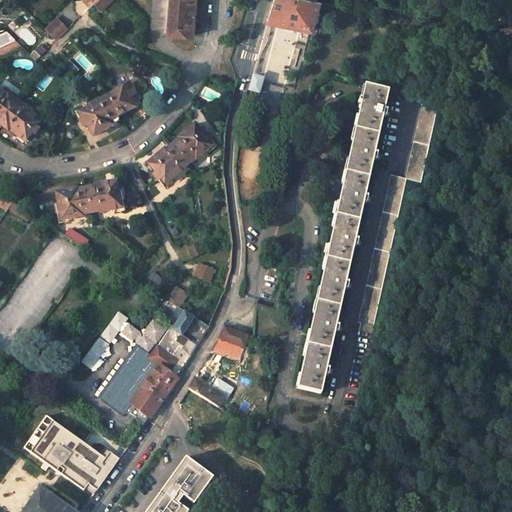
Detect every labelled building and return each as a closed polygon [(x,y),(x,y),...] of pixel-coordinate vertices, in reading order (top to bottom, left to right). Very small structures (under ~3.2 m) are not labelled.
[(94,0),(92,3),(98,10),(108,0),(94,0)] [(194,0),(169,0),(167,33),(192,35),(194,0)] [(309,0),(273,0),(267,22),(272,23),(277,24),(310,33),(318,2),(309,0)] [(336,6),(335,12),(337,14),(348,16),(349,9),(336,6)] [(55,17),(43,29),(53,39),(65,28),(55,17)] [(349,71),(361,23),(343,18),(330,67),(349,71)] [(377,73),(388,29),(371,25),(360,69),(377,73)] [(511,43),(511,29),(497,31),(497,29),(484,31),(485,38),(511,43)] [(43,50),(37,44),(27,53),(33,59),(43,50)] [(80,69),(70,59),(64,65),(74,75),(80,69)] [(247,91),(258,94),(262,78),(255,76),(251,75),(247,91)] [(290,103),(294,88),(287,86),(285,85),(281,100),(290,103)] [(119,115),(131,108),(129,103),(138,98),(131,86),(122,92),(120,88),(108,95),(119,115)] [(363,86),(297,389),(320,394),(387,91),(376,89),(363,86)] [(6,95),(0,90),(0,120),(15,100),(7,94),(6,95)] [(88,107),(79,112),(92,135),(112,124),(110,120),(119,115),(108,95),(99,101),(98,99),(87,106),(88,107)] [(0,120),(0,125),(5,129),(7,128),(17,136),(20,132),(26,137),(39,120),(22,108),(23,106),(15,100),(0,120)] [(436,109),(421,106),(405,179),(420,182),(436,109)] [(211,146),(196,128),(191,133),(187,129),(177,137),(179,138),(171,144),(187,163),(195,158),(196,159),(211,146)] [(171,144),(165,150),(164,148),(153,157),(157,161),(150,167),(165,185),(181,171),(180,170),(187,163),(171,144)] [(405,179),(390,175),(357,323),(361,324),(359,331),(370,333),(405,179)] [(121,207),(116,185),(108,186),(107,181),(94,183),(95,185),(86,187),(91,212),(100,210),(100,212),(121,207)] [(86,187),(77,189),(77,187),(63,190),(64,195),(57,197),(62,220),(82,215),(82,214),(91,212),(86,187)] [(12,202),(3,196),(0,200),(0,205),(7,210),(8,208),(12,202)] [(12,202),(8,208),(28,221),(32,215),(12,202)] [(81,246),(85,239),(72,230),(67,237),(81,246)] [(199,244),(188,249),(192,258),(203,253),(199,244)] [(210,279),(215,268),(201,262),(196,274),(210,279)] [(154,292),(164,282),(153,272),(143,282),(154,292)] [(177,307),(186,293),(174,286),(166,300),(171,303),(177,307)] [(177,307),(171,303),(168,307),(181,315),(184,311),(177,307)] [(188,338),(183,334),(192,320),(201,325),(204,327),(207,329),(208,326),(184,311),(181,315),(173,329),(171,328),(149,357),(145,354),(126,378),(128,379),(129,380),(129,382),(129,383),(129,385),(128,386),(138,393),(134,394),(131,398),(132,402),(130,405),(149,418),(175,382),(187,362),(195,349),(190,346),(187,351),(182,347),(188,338)] [(216,340),(212,353),(239,361),(248,336),(223,328),(216,340)] [(40,395),(48,382),(38,376),(30,388),(40,395)] [(224,397),(225,395),(211,387),(194,378),(187,390),(218,407),(224,397)] [(225,395),(224,397),(227,399),(234,388),(216,378),(211,387),(225,395)] [(149,418),(130,405),(125,412),(144,426),(149,418)] [(102,457),(46,418),(24,449),(84,491),(85,489),(88,485),(97,492),(115,466),(102,457)] [(127,450),(136,436),(124,429),(115,443),(118,445),(127,450)] [(102,457),(115,466),(120,460),(106,451),(102,457)] [(213,477),(185,457),(145,511),(187,511),(182,508),(188,499),(194,504),(213,477)] [(88,485),(85,489),(95,495),(97,492),(88,485)] [(72,511),(41,491),(26,511),(72,511)]
